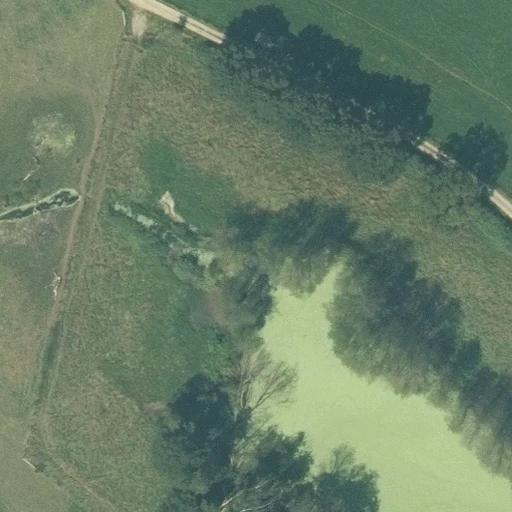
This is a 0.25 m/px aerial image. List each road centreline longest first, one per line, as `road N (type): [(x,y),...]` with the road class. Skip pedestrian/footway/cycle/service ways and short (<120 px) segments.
road 1 (track): [(140,0),(38,443),(138,511)]
road 2 (track): [(511,212),(396,118),(145,0)]
